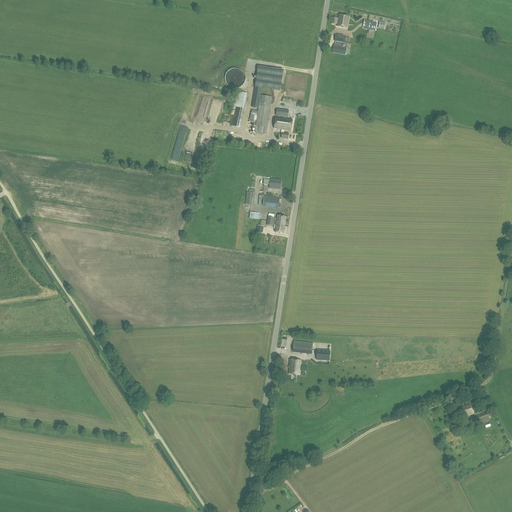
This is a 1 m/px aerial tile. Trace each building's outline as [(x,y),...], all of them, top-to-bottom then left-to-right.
[(339,15),(338,18),(337,18),(334,18),(333,24),(336,24),(337,22),(337,27),(347,28),(349,16),(339,15)] [(363,29),(375,31),(376,23),(364,21),(363,29)] [(334,38),(334,41),(344,43),(346,36),(335,35),(334,38)] [(335,44),(334,46),(333,46),(332,53),(345,55),(346,48),(341,47),(341,45),(335,44)] [(266,134),(271,104),(272,97),(260,96),(261,88),(280,90),(283,71),(257,67),(252,100),(259,101),(259,102),(255,132),(266,134)] [(231,126),(239,128),(247,94),(236,92),(230,115),(233,116),(231,126)] [(283,117),(283,119),(286,120),(287,118),(288,118),(289,110),(277,109),(275,116),(283,117)] [(281,130),(281,133),(282,133),(281,139),(288,140),(289,134),(284,133),(284,130),(285,131),(291,131),(292,121),(286,120),(283,119),(276,118),(274,129),(281,130)] [(269,188),(280,190),(281,180),(270,178),(269,188)] [(263,196),(262,206),(279,208),(280,197),(263,196)] [(277,219),(276,225),(274,232),(283,233),(286,217),(277,216),(277,219)] [(276,225),(277,219),(274,219),(274,218),(268,217),(266,225),(273,226),(273,224),(276,225)] [(316,360),(329,361),(329,351),(317,350),(316,360)] [(300,375),(301,361),(290,360),(289,374),(300,375)] [(462,418),(464,417),(465,421),(467,425),(479,420),(481,424),(489,421),(486,413),(468,420),(467,416),(473,414),(470,404),(459,409),(462,418)]
